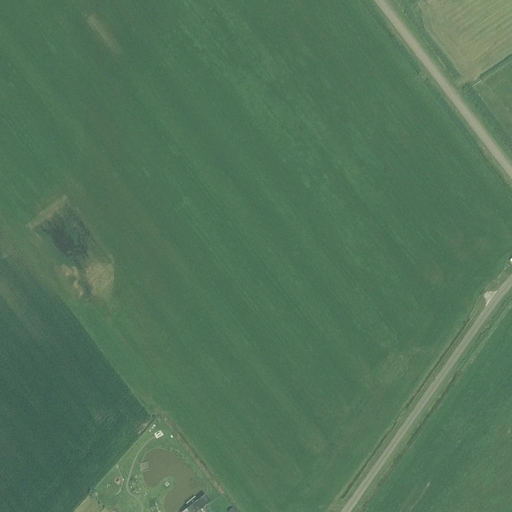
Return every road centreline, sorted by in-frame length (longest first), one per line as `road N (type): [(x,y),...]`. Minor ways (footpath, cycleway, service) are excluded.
road 1 (unclassified): [(345,511),(511,280)]
road 2 (unclassified): [(511,174),(378,0)]
